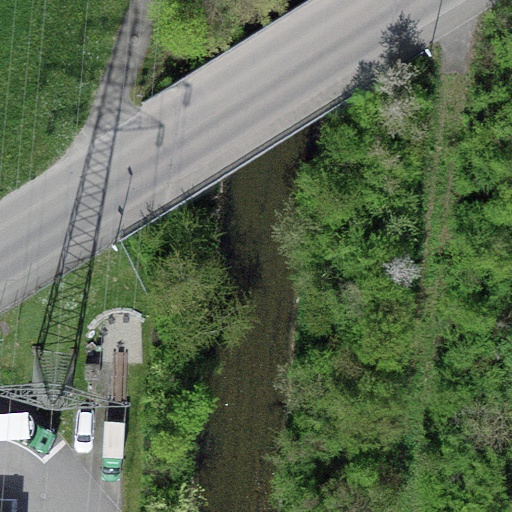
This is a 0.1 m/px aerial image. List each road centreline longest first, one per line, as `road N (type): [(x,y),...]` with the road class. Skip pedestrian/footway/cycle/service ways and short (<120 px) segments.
road 1 (unclassified): [(393,0),(94,186)]
road 2 (unclassified): [(94,186),(146,0)]
